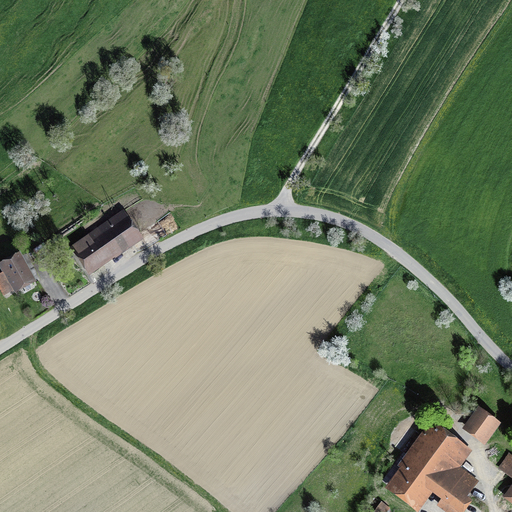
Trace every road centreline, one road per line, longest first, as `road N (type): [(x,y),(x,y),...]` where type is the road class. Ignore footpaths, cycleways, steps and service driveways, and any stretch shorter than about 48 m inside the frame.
road 1 (unclassified): [(0,347),(195,230),(246,213),(297,210),(375,238),(511,369)]
road 2 (track): [(273,209),(400,0)]
